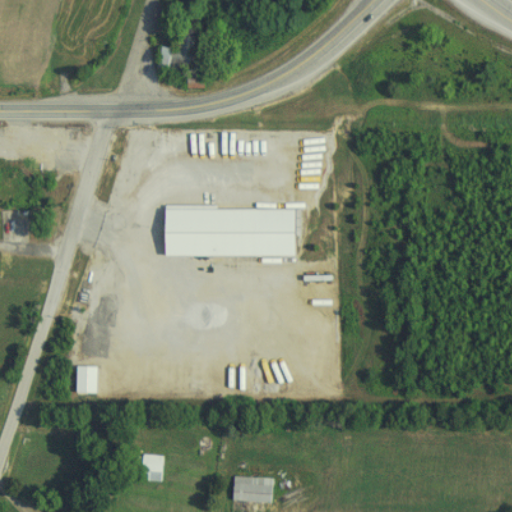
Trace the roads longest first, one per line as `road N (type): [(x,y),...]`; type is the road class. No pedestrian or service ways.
road 1 (secondary): [(364,0),(294,63),(199,101),(0,105)]
road 2 (tertiary): [(0,455),(77,208),(123,102)]
road 3 (residential): [(166,101),(156,163),(133,217),(77,208)]
